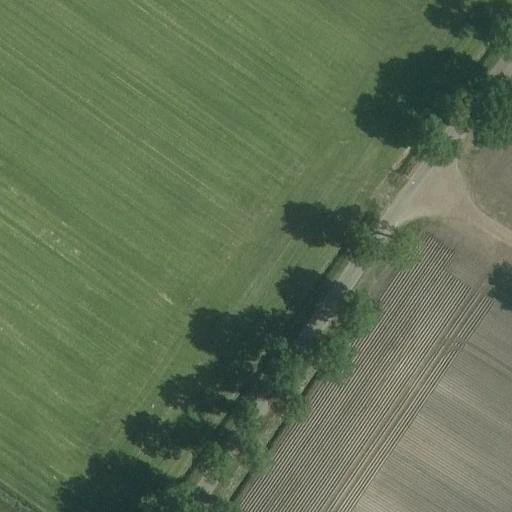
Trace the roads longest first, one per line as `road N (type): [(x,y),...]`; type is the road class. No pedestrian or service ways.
road 1 (unclassified): [(190,511),(422,181)]
road 2 (unclassified): [(422,181),(511,57)]
